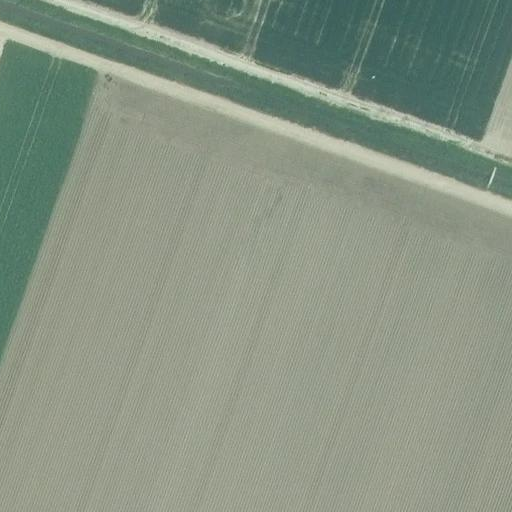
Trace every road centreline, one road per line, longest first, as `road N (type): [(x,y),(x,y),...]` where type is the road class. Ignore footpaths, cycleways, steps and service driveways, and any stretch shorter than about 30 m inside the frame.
road 1 (track): [(511,209),(0,30)]
road 2 (track): [(59,0),(511,161)]
